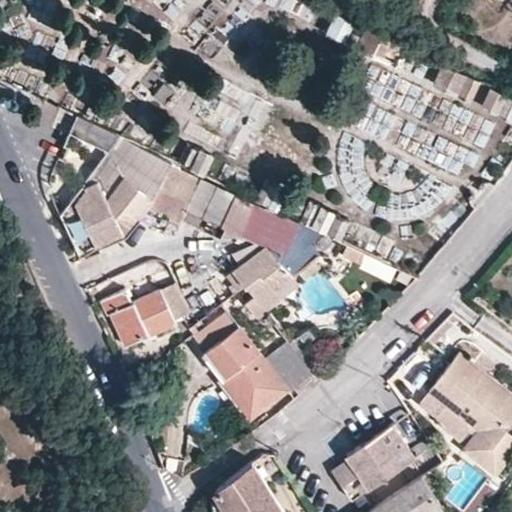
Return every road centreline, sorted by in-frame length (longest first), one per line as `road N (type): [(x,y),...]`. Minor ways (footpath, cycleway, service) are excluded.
road 1 (residential): [(511,198),(364,363),(298,417),(153,509)]
road 2 (tertiary): [(0,156),(108,386),(153,509)]
